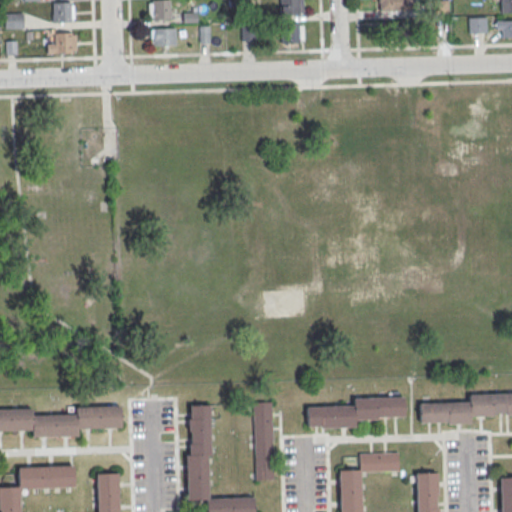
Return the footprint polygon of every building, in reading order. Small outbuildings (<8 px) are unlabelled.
[(151,0),(168,0),(169,18),(152,19),(151,0)] [(280,0),(297,0),(298,14),(280,15),(280,0)] [(379,0),(413,0),(413,6),(411,6),(412,10),(379,11),(379,0)] [(511,0),(499,0),(499,12),(511,12),(511,0)] [(52,3),(69,3),(70,21),(53,22),(52,3)] [(22,12),(4,12),(4,28),(22,28),(22,12)] [(485,32),(485,16),(467,16),(467,32),(485,32)] [(511,19),(494,19),(494,37),(511,37),(511,19)] [(280,24),(297,23),(298,42),(281,43),(280,24)] [(198,41),(208,41),(208,26),(199,26),(198,41)] [(174,45),(174,27),(150,27),(150,45),(174,45)] [(54,34),(71,33),(72,52),(55,53),(54,34)] [(452,247),(452,196),(429,196),(429,140),(380,140),(380,173),(341,173),(341,159),(287,159),(287,210),(337,210),(337,227),(320,227),(320,274),(372,274),(371,227),(398,227),(398,248),(452,247)] [(468,395),(511,393),(511,415),(504,415),(504,413),(492,414),(492,416),(469,417),(470,424),(446,424),(446,422),(419,423),(418,403),(468,402),(468,395)] [(352,398),(403,396),(403,416),(376,417),(376,419),(354,420),(354,427),(319,428),(319,426),(306,427),(306,407),(353,405),(352,398)] [(252,402),(270,402),(273,480),(254,480),(252,402)] [(0,409),(31,409),(31,415),(75,414),(74,407),(120,405),(120,428),(76,429),(76,436),(31,437),(31,430),(0,430),(0,409)] [(189,405),(208,405),(210,455),(207,455),(208,498),(252,497),(252,511),(206,511),(206,499),(187,500),(185,455),(188,455),(188,444),(190,444),(189,431),(187,431),(187,419),(189,419),(189,405)] [(357,453),(397,452),(398,471),(360,472),(360,511),(338,511),(338,470),(358,470),(357,453)] [(17,468),(72,465),(73,487),(18,489),(19,511),(0,511),(0,487),(18,487),(17,468)] [(96,511),(95,474),(117,473),(118,511),(96,511)] [(416,511),(415,474),(436,473),(437,495),(436,495),(436,508),(438,508),(438,511),(416,511)] [(499,511),(498,478),(511,477),(511,511),(499,511)]
